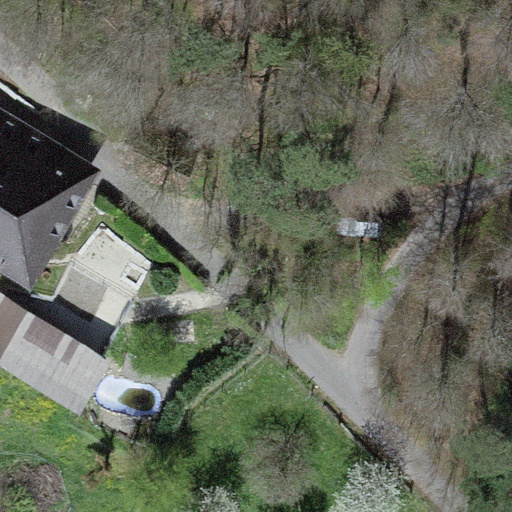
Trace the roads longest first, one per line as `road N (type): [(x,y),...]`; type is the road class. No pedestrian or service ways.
road 1 (residential): [(351,399),(0,64)]
road 2 (unclassified): [(351,399),(373,294),(436,221),(511,175)]
road 3 (residential): [(463,511),(351,399)]
